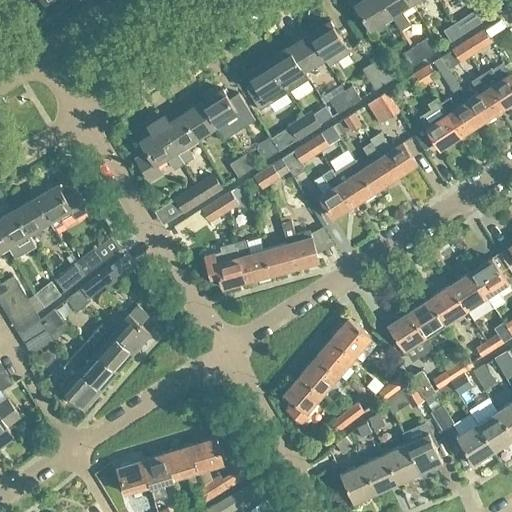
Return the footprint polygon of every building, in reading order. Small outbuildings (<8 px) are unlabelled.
[(392,14),(382,0),(363,0),(356,5),(371,28),(383,20),(385,22),(393,18),(393,17),(391,14),(392,14)] [(411,23),(403,11),(401,8),(412,1),(410,0),(382,0),(392,14),(391,14),(393,17),(393,18),(400,30),(411,23)] [(441,0),(454,14),(468,0),(441,0)] [(474,10),(453,23),(460,34),(481,21),(474,10)] [(350,52),(345,44),(331,20),(310,33),(326,60),(329,65),(350,52)] [(451,40),(460,34),(453,23),(444,29),(451,40)] [(484,28),(461,42),(470,55),(492,41),(484,28)] [(326,60),(310,33),(289,46),(304,70),(314,64),(316,67),(326,60)] [(427,37),(412,47),(420,59),(435,50),(427,37)] [(460,61),(470,55),(461,42),(452,48),(460,61)] [(309,78),(304,70),(289,46),(269,59),(289,91),(309,78)] [(413,64),(420,59),(412,47),(405,51),(413,64)] [(385,55),(374,62),(387,81),(397,74),(385,55)] [(260,109),(289,91),(269,59),(248,72),(254,82),(247,87),(260,109)] [(376,88),(387,81),(374,62),(363,69),(376,88)] [(429,63),(420,69),(428,82),(437,76),(429,63)] [(511,102),(511,74),(510,72),(499,79),(491,67),(481,73),(503,108),(511,102)] [(419,88),(428,82),(420,69),(411,75),(419,88)] [(503,108),(481,73),(471,80),(479,92),(468,99),(483,121),(503,108)] [(353,85),(345,90),(353,103),(361,98),(353,85)] [(229,99),(223,88),(202,101),(217,125),(219,128),(225,138),(255,120),(239,93),(229,99)] [(344,90),(329,99),(338,112),(353,103),(345,90),(344,90)] [(400,110),(387,90),(378,96),(391,116),(400,110)] [(441,101),(437,96),(428,102),(431,108),(420,115),(441,148),(462,134),(441,101)] [(483,121),(468,99),(457,106),(450,96),(441,101),(462,134),(483,121)] [(202,101),(182,114),(197,138),(207,131),(209,134),(219,128),(217,125),(202,101)] [(312,130),(320,124),(310,109),(303,114),(312,130)] [(362,124),(354,111),(344,118),(353,131),(362,124)] [(197,138),(182,114),(169,122),(166,116),(158,121),(178,154),(183,162),(193,156),(188,147),(199,141),(197,138)] [(305,134),(312,130),(303,114),(288,124),(298,139),(305,134)] [(161,172),(155,164),(166,157),(173,169),(183,162),(178,154),(158,121),(149,127),(153,132),(140,140),(147,151),(136,158),(149,179),(161,172)] [(322,132),(312,139),(320,151),(330,145),(322,132)] [(418,163),(403,141),(392,148),(381,132),(371,138),(396,177),(418,163)] [(396,177),(371,138),(372,140),(362,146),(370,158),(359,165),(375,190),(396,177)] [(320,151),(312,139),(303,144),(311,157),(320,151)] [(254,149),(262,163),(277,154),(269,140),(254,149)] [(307,169),(295,150),(283,157),(295,176),(307,169)] [(246,154),(237,159),(246,171),(254,166),(246,154)] [(375,190),(359,165),(354,157),(334,171),(341,181),(341,182),(355,204),(375,190)] [(239,176),(246,171),(237,159),(231,163),(239,176)] [(273,164),(264,170),(272,182),(281,176),(273,164)] [(355,204),(341,182),(341,181),(334,171),(332,168),(323,174),(332,188),(319,195),(334,217),(355,204)] [(263,188),(272,182),(264,170),(255,175),(263,188)] [(214,174),(197,185),(205,198),(222,187),(214,174)] [(87,210),(76,191),(66,197),(58,184),(36,196),(52,224),(54,228),(64,222),(63,219),(73,213),(75,216),(87,210)] [(197,185),(176,198),(184,211),(205,198),(197,185)] [(231,190),(221,197),(229,209),(239,203),(231,190)] [(52,224),(36,196),(15,209),(29,233),(42,225),(44,228),(52,224)] [(219,216),(229,209),(221,197),(202,209),(210,222),(219,216)] [(29,233),(15,209),(0,217),(0,232),(9,248),(14,257),(23,252),(16,241),(29,233)] [(319,260),(311,229),(296,233),(292,219),(283,222),(288,242),(295,267),(319,260)] [(9,248),(0,232),(0,251),(1,253),(9,248)] [(271,274),(264,248),(250,252),(247,238),(237,241),(248,280),(271,274)] [(248,280),(237,241),(220,246),(221,250),(205,255),(211,277),(220,275),(223,287),(248,280)] [(295,267),(288,242),(264,248),(271,274),(295,267)] [(103,260),(94,248),(75,262),(84,275),(103,260)] [(509,281),(493,256),(471,270),(487,295),(494,307),(505,300),(498,289),(509,281)] [(77,280),(84,275),(75,262),(55,277),(65,290),(77,280)] [(487,295),(471,270),(450,283),(467,308),(487,295)] [(0,298),(21,286),(14,275),(0,283),(0,298)] [(98,275),(75,293),(84,305),(91,300),(89,297),(105,284),(98,275)] [(51,280),(42,287),(35,293),(44,305),(60,292),(51,280)] [(467,308),(450,283),(430,296),(446,322),(467,308)] [(27,296),(21,286),(0,298),(0,300),(5,310),(27,296)] [(77,311),(84,305),(75,293),(67,299),(77,311)] [(12,320),(34,307),(27,296),(5,310),(12,320)] [(425,335),(446,322),(430,296),(409,309),(425,335)] [(150,332),(141,324),(149,315),(137,304),(113,331),(134,350),(150,332)] [(404,348),(425,335),(409,309),(406,305),(395,312),(398,316),(388,323),(404,348)] [(18,331),(40,318),(34,307),(12,320),(18,331)] [(64,321),(54,308),(47,314),(57,327),(64,321)] [(371,336),(349,317),(332,336),(355,355),(371,336)] [(25,341),(47,328),(40,318),(18,331),(25,341)] [(134,350),(113,331),(101,321),(85,340),(118,369),(134,350)] [(53,339),(47,328),(25,341),(31,352),(53,339)] [(498,332),(487,340),(493,348),(504,341),(498,332)] [(355,355),(332,336),(316,355),(339,374),(355,355)] [(102,387),(118,369),(85,340),(77,350),(70,358),(77,365),(77,366),(102,387)] [(481,356),(493,348),(487,340),(476,347),(481,356)] [(511,359),(511,355),(508,349),(495,357),(501,366),(511,359)] [(339,374),(316,355),(300,373),(323,393),(339,374)] [(459,362),(447,369),(453,378),(464,370),(459,362)] [(473,369),(484,387),(495,380),(484,363),(473,369)] [(401,364),(396,369),(400,374),(402,376),(407,372),(401,364)] [(84,406),(102,387),(77,366),(70,374),(72,377),(63,387),(84,406)] [(433,390),(419,369),(410,375),(424,396),(433,390)] [(439,387),(453,378),(447,369),(433,379),(439,387)] [(0,390),(13,383),(6,372),(0,375),(0,390)] [(465,372),(450,381),(458,395),(473,385),(465,372)] [(307,411),(323,393),(300,373),(284,393),(294,401),(287,409),(304,423),(311,414),(307,411)] [(400,374),(388,383),(396,390),(407,382),(402,376),(400,374)] [(422,397),(410,381),(400,389),(412,404),(422,397)] [(385,399),(396,390),(388,383),(378,391),(385,399)] [(433,410),(441,405),(433,392),(425,396),(433,410)] [(0,445),(15,435),(8,426),(21,416),(8,398),(0,403),(0,445)] [(511,398),(497,407),(511,430),(511,398)] [(357,403),(345,412),(353,419),(363,411),(357,403)] [(443,404),(441,405),(433,410),(432,411),(442,428),(453,421),(443,404)] [(511,438),(511,430),(497,407),(477,420),(495,449),(511,438)] [(385,423),(379,411),(368,416),(373,428),(385,423)] [(337,431),(353,419),(345,412),(330,423),(337,431)] [(495,449),(477,420),(456,434),(474,462),(495,449)] [(367,421),(357,425),(361,435),(372,430),(367,421)] [(407,440),(421,471),(420,471),(423,478),(425,478),(424,477),(436,471),(434,465),(443,461),(428,430),(407,440)] [(342,452),(353,443),(346,434),(335,442),(342,452)] [(224,463),(216,436),(191,443),(199,470),(224,463)] [(421,471),(407,440),(385,450),(399,481),(420,471),(421,471)] [(448,455),(441,440),(435,444),(441,459),(448,455)] [(203,483),(199,470),(191,443),(167,450),(175,477),(189,473),(193,486),(203,483)] [(167,450),(143,457),(151,484),(155,500),(166,496),(162,481),(175,477),(167,450)] [(399,481),(385,450),(363,461),(377,491),(399,481)] [(151,484),(143,457),(118,465),(126,492),(151,484)] [(377,491),(363,461),(340,471),(354,502),(377,491)] [(220,474),(204,483),(212,496),(228,486),(220,474)] [(203,502),(212,496),(204,483),(195,489),(203,502)] [(241,488),(218,503),(223,511),(229,511),(248,500),(241,488)] [(209,511),(223,511),(218,503),(208,509),(209,511)]
